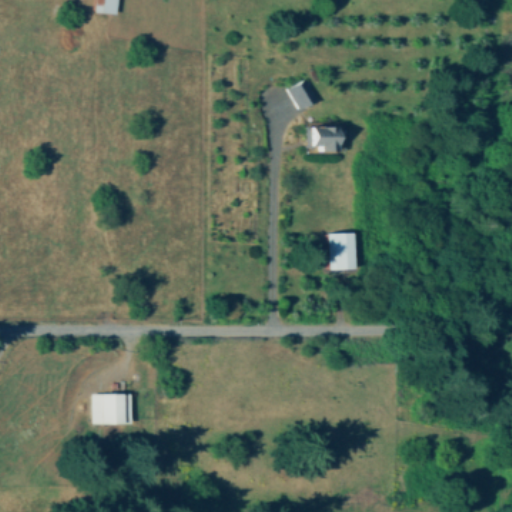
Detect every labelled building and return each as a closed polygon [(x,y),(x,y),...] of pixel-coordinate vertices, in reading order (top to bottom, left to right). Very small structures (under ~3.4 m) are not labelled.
[(95,0),(94,10),(115,12),(116,0),(95,0)] [(315,100),(305,78),(286,86),(296,108),(315,100)] [(337,124),(309,125),(310,144),(320,144),(320,151),(338,150),(337,124)] [(327,267),(353,267),(352,231),(326,231),(327,267)] [(91,392),(90,421),(129,422),(129,392),(91,392)]
